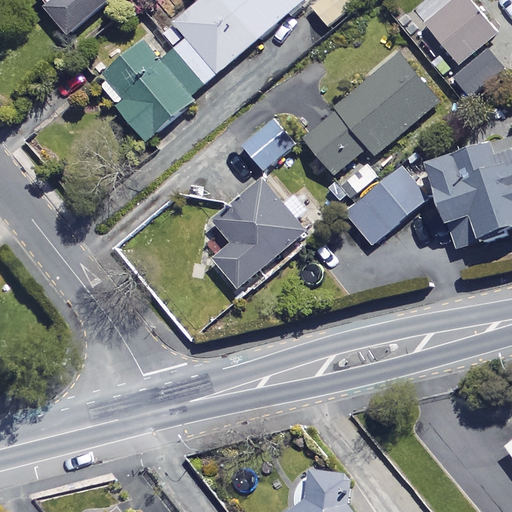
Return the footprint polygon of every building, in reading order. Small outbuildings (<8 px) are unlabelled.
[(43,0),(76,38),(121,0),(43,0)] [(209,86),(212,90),(233,72),(238,79),(252,67),(246,61),(318,1),(316,0),(212,0),(168,37),(182,54),(209,86)] [(369,0),(368,0),(326,0),(316,8),(333,29),(369,0)] [(506,38),(474,0),(465,0),(432,28),(468,70),(506,38)] [(103,89),(154,150),(203,108),(194,98),(209,86),(182,54),(169,64),(154,46),(103,89)] [(447,105),(407,58),(309,140),(341,178),(367,156),(375,166),(447,105)] [(301,148),(279,122),(249,147),(270,174),(301,148)] [(511,145),(439,171),(469,257),(511,241),(511,145)] [(431,200),(404,171),(353,217),(380,247),(431,200)] [(312,234),(269,184),(222,226),(238,245),(219,262),(246,292),(312,234)] [(511,429),(503,436),(511,449),(511,429)] [(304,511),(362,511),(355,503),(358,478),(319,474),(317,502),(304,511)]
